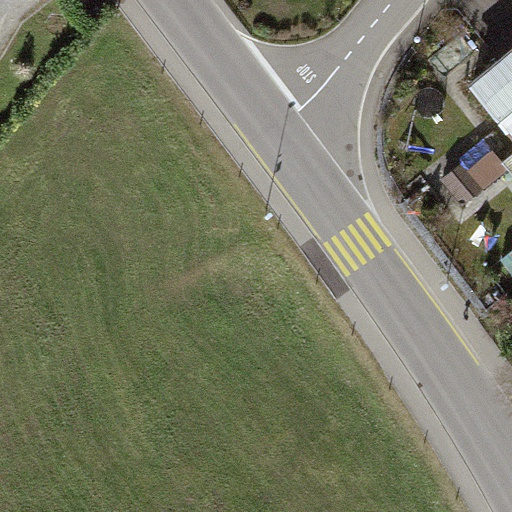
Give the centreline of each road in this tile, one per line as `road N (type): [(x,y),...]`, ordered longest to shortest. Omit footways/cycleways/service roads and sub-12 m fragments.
road 1 (tertiary): [(511,470),(275,129)]
road 2 (residential): [(395,0),(311,101),(275,129)]
road 3 (tertiary): [(275,129),(176,0)]
